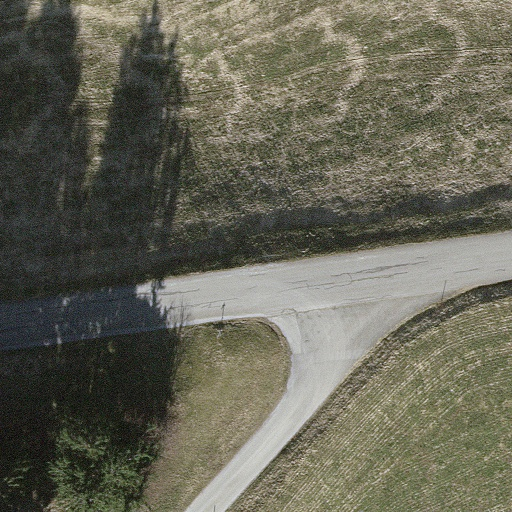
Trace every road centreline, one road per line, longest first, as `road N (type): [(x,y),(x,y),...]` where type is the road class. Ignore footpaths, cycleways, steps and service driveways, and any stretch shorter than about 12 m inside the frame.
road 1 (unclassified): [(0,326),(341,281)]
road 2 (unclassified): [(341,281),(338,336),(309,395),(204,511)]
road 3 (unclassified): [(341,281),(511,259)]
